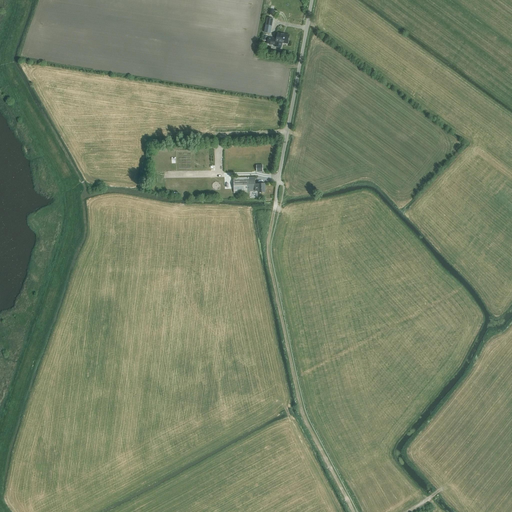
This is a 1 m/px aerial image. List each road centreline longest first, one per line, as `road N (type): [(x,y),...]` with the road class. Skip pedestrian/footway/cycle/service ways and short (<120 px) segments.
road 1 (track): [(352,511),(296,407),(266,250),(275,198)]
road 2 (unclassified): [(279,175),(311,0)]
